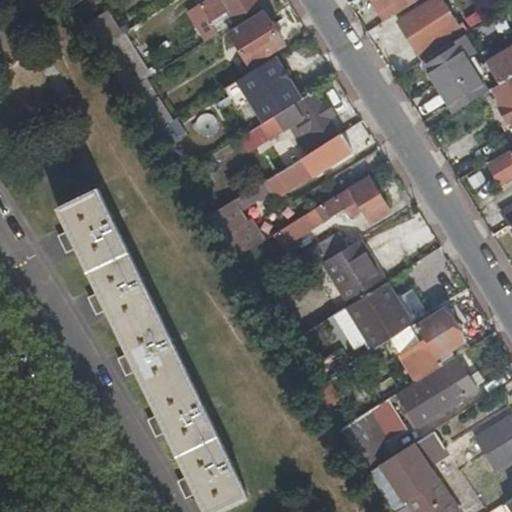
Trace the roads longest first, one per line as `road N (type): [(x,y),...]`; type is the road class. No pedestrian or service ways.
road 1 (residential): [(320,0),(511,305)]
road 2 (residential): [(105,511),(0,346)]
